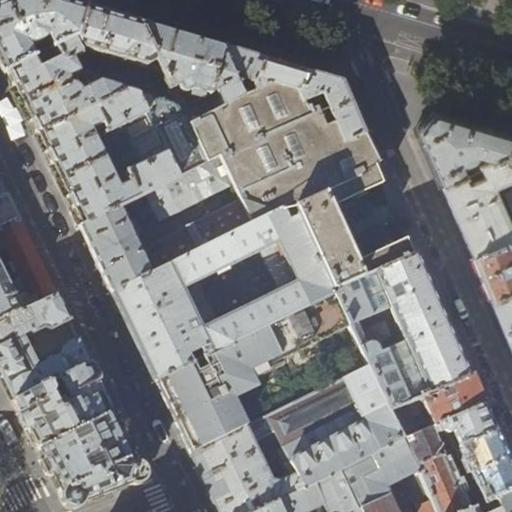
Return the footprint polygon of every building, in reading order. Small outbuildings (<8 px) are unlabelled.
[(52,49),(72,40),(77,37),(84,7),(60,0),(2,0),(0,1),(0,68),(3,74),(45,53),(42,47),(35,51),(32,45),(42,42),(44,39),(44,36),(46,35),(52,49)] [(131,21),(84,7),(77,37),(72,40),(77,50),(161,74),(136,22),(131,21)] [(143,24),(136,22),(161,74),(168,90),(163,89),(159,102),(159,103),(176,108),(178,111),(183,109),(180,102),(179,88),(181,90),(183,91),(188,91),(187,94),(192,95),(194,90),(207,94),(215,109),(221,106),(221,105),(240,97),(218,47),(143,24)] [(81,58),(77,50),(72,40),(52,49),(45,53),(3,74),(15,100),(55,181),(78,228),(119,211),(119,210),(143,198),(205,167),(184,124),(179,114),(178,111),(176,108),(159,103),(159,102),(96,83),(79,92),(76,89),(74,88),(72,85),(70,86),(67,81),(78,75),(78,74),(79,63),(77,59),(81,58)] [(218,47),(240,97),(241,97),(242,98),(283,79),(288,80),(299,104),(320,94),(342,144),(363,134),(351,108),(340,83),(309,74),(218,47)] [(221,106),(215,109),(210,112),(184,124),(205,167),(217,161),(228,186),(236,203),(247,226),(280,210),(290,205),(292,208),(355,179),(373,168),(377,165),(370,150),(363,134),(342,144),(320,94),(299,104),(288,80),(283,79),(242,98),(241,97),(240,97),(221,105),(221,106)] [(205,101),(179,114),(184,124),(210,112),(205,101)] [(491,160),(504,155),(504,153),(510,134),(460,119),(431,110),(415,128),(428,159),(440,185),(469,171),(466,166),(460,168),(458,163),(460,162),(462,164),(464,163),(474,158),(475,157),(475,154),(491,160)] [(511,178),(511,171),(504,155),(491,160),(469,171),(440,185),(456,222),(471,256),(505,242),(508,246),(511,244),(511,232),(493,188),(511,178)] [(155,222),(228,186),(217,161),(205,167),(143,198),(155,222)] [(355,179),(292,208),(296,217),(331,292),(411,256),(404,240),(352,265),(327,209),(380,185),(373,168),(355,179)] [(0,180),(0,230),(21,223),(0,181),(0,180)] [(110,294),(247,226),(236,203),(145,248),(148,254),(141,257),(134,242),(139,240),(137,235),(135,235),(136,232),(131,221),(127,220),(124,222),(119,211),(78,228),(92,256),(110,294)] [(331,292),(296,217),(285,222),(280,210),(247,226),(110,294),(131,337),(153,383),(191,365),(187,356),(198,351),(203,360),(332,294),(331,292)] [(21,223),(0,230),(0,240),(11,263),(9,263),(13,272),(12,276),(5,280),(0,270),(4,268),(1,261),(0,262),(0,321),(56,296),(39,261),(21,223)] [(511,244),(508,246),(505,242),(471,256),(482,280),(491,301),(511,291),(511,244)] [(411,256),(331,292),(332,294),(347,325),(367,369),(388,414),(470,376),(439,307),(416,254),(411,256)] [(511,291),(491,301),(505,332),(511,348),(511,291)] [(189,456),(245,429),(232,403),(257,389),(250,373),(281,357),(282,360),(298,352),(302,360),(335,342),(331,334),(347,325),(332,294),(203,360),(191,365),(153,383),(167,412),(189,456)] [(56,296),(0,321),(0,377),(12,402),(89,364),(77,339),(58,350),(56,356),(36,366),(22,340),(43,330),(48,332),(68,321),(56,296)] [(15,408),(36,450),(113,413),(101,388),(89,364),(12,402),(15,408)] [(256,511),(337,472),(400,440),(388,414),(367,369),(245,429),(189,456),(206,492),(215,511),(256,511)] [(478,394),(470,376),(388,414),(400,440),(401,442),(425,432),(415,408),(422,405),(432,429),(435,427),(483,406),(478,394)] [(483,406),(435,427),(438,434),(441,432),(451,452),(454,451),(495,432),(489,420),(483,406)] [(36,450),(45,467),(62,501),(63,504),(66,507),(69,508),(70,508),(74,508),(77,505),(133,484),(137,483),(140,481),(142,479),(143,474),(142,471),(139,468),(129,446),(113,413),(36,450)] [(425,432),(401,442),(414,469),(441,456),(430,430),(425,432)] [(495,432),(454,451),(458,460),(467,459),(473,473),(451,483),(442,463),(450,459),(448,453),(441,456),(414,469),(434,511),(466,511),(511,491),(511,470),(504,453),(495,432)] [(401,442),(400,440),(337,472),(355,511),(394,511),(384,489),(400,481),(409,499),(414,496),(421,511),(434,511),(414,469),(401,442)] [(355,511),(337,472),(256,511),(355,511)] [(511,511),(511,491),(466,511),(511,511)]
